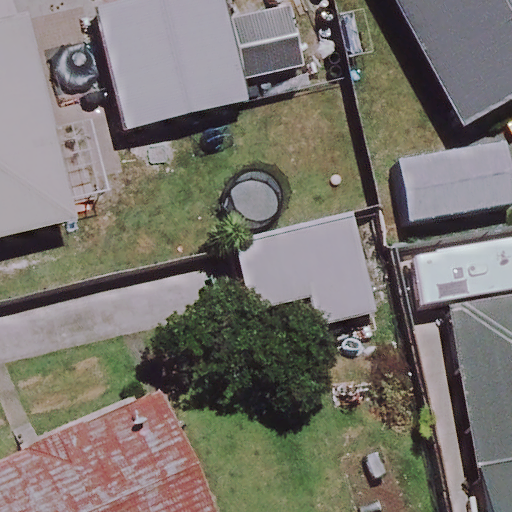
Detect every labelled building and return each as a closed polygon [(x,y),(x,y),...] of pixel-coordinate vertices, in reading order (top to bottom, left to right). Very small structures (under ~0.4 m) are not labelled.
[(236,114),(207,0),(184,0),(89,24),(119,144),(236,114)] [(511,106),(511,0),(389,0),(464,134),(511,106)] [(43,147),(13,28),(0,31),(0,250),(105,224),(82,137),(43,147)] [(511,152),(394,171),(403,231),(511,214),(511,152)] [(343,236),(226,281),(244,328),(296,308),(312,350),(377,325),(343,236)] [(511,511),(511,241),(409,259),(421,326),(444,322),(477,511),(511,511)] [(0,511),(202,511),(155,400),(0,465),(0,511)]
